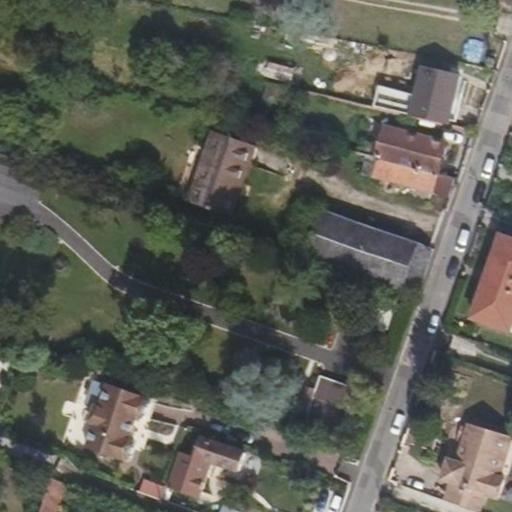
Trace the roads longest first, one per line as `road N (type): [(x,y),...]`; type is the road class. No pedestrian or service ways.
road 1 (residential): [(511,85),(357,511)]
road 2 (unknown): [(511,35),(322,0)]
